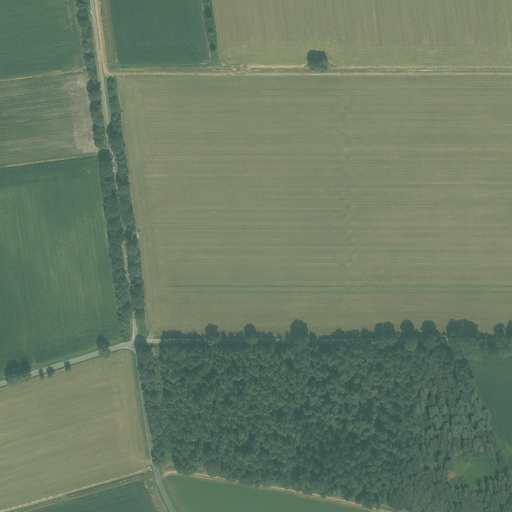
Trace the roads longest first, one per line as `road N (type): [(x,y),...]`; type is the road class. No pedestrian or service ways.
road 1 (residential): [(137,341),(511,341)]
road 2 (residential): [(91,0),(137,341)]
road 3 (unclassified): [(137,341),(148,437),(173,511)]
road 4 (residential): [(0,384),(137,341)]
